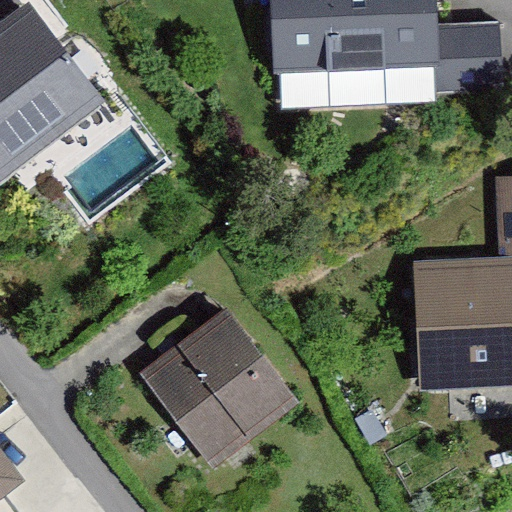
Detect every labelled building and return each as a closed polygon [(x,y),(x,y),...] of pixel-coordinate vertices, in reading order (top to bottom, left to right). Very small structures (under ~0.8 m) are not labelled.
[(440,0),(261,0),(267,78),(445,64),(440,0)] [(0,192),(111,105),(31,5),(0,29),(0,192)] [(500,262),(410,266),(416,393),(511,389),(511,172),(496,173),(500,262)] [(314,410),(236,301),(137,372),(214,481),(314,410)] [(0,432),(0,511),(4,511),(40,485),(0,432)]
